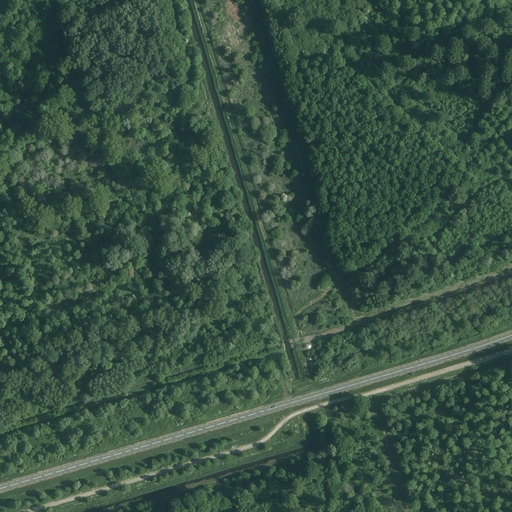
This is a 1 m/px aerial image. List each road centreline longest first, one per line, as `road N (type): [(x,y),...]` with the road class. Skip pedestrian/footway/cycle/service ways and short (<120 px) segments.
road 1 (track): [(367,511),(333,453),(197,0)]
road 2 (secondary): [(0,488),(511,334)]
road 3 (track): [(511,114),(407,236),(290,314)]
